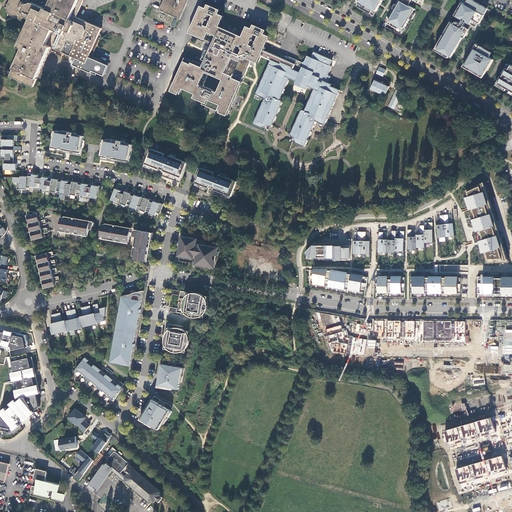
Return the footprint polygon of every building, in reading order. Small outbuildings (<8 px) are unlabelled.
[(37,79),(51,47),(76,58),(73,65),(91,73),(92,71),(104,76),(108,66),(89,57),(97,39),(102,37),(100,32),(102,28),(92,24),(91,20),(87,22),(77,17),(84,0),(10,0),(7,8),(9,14),(21,19),(26,17),(31,19),(18,47),(23,49),(10,76),(34,87),(38,79),(37,79)] [(188,0),(163,0),(159,10),(180,20),(188,0)] [(357,0),(360,2),(358,6),(371,13),(373,9),(376,11),(379,7),(377,5),(378,3),(380,4),(382,0),(357,0)] [(420,0),(399,0),(389,19),(390,19),(388,23),(401,31),(403,27),(405,27),(415,9),(409,5),(412,0),(414,0),(419,3),(420,0)] [(453,23),(437,49),(451,57),(470,24),(475,27),(485,10),(478,6),(480,4),(474,0),(473,0),(467,0),(465,4),(464,3),(456,16),(463,20),(462,22),(461,24),(458,22),(457,21),(456,21),(456,22),(455,22),(454,24),(453,23)] [(254,24),(252,28),(247,26),(242,36),(219,26),(224,16),(219,13),(220,10),(207,4),(206,8),(200,6),(199,8),(198,8),(198,10),(196,16),(194,17),(195,18),(193,23),(191,24),(192,25),(189,33),(201,38),(201,40),(198,39),(195,45),(201,48),(204,42),(212,45),(210,51),(205,61),(203,67),(201,66),(202,64),(193,60),(191,64),(184,61),(182,67),(180,68),(181,70),(178,76),(176,76),(177,78),(174,84),(173,85),(173,86),(171,91),(179,95),(182,88),(196,94),(194,98),(203,102),(202,104),(228,115),(243,81),(235,78),(237,74),(244,77),(252,60),(258,63),(262,55),(271,60),(271,59),(281,63),(281,62),(292,66),(294,65),(298,65),(299,62),(287,57),(286,60),(264,51),(265,49),(266,48),(266,46),(268,40),(270,40),(269,38),(270,36),(265,34),(267,30),(254,24)] [(476,43),(472,51),(478,54),(480,52),(482,54),(485,48),(481,46),(476,43)] [(472,51),(464,64),(484,76),(493,59),(489,57),(492,52),(485,48),(482,54),(480,52),(478,54),(472,51)] [(332,59),(313,51),(311,57),(307,55),(305,61),(299,64),(298,65),(294,65),(292,66),(281,62),(281,63),(271,59),(271,60),(256,94),(265,98),(254,124),(262,128),(266,126),(267,125),(272,127),(283,102),(281,100),(280,99),(289,77),(315,88),(305,110),(303,110),(301,110),(290,135),(295,137),(297,143),(305,146),(316,120),(325,124),(340,89),(331,85),(332,84),(325,81),(332,66),(329,65),(332,59)] [(506,67),(497,82),(511,91),(511,64),(509,69),(506,67)] [(386,69),(379,66),(376,73),(383,76),(386,69)] [(389,86),(375,80),(371,89),(385,95),(389,86)] [(395,89),(388,107),(395,109),(402,92),(395,89)] [(62,132),(54,130),(51,147),(59,149),(59,148),(62,148),(62,149),(66,150),(66,151),(77,153),(77,152),(81,153),(84,136),(77,134),(77,133),(62,130),(62,132)] [(8,135),(1,135),(0,145),(2,145),(2,149),(11,149),(11,145),(14,145),(14,141),(14,140),(14,139),(8,139),(8,135)] [(110,140),(103,139),(102,143),(101,143),(99,151),(101,151),(100,156),(108,157),(108,156),(112,157),(112,158),(115,158),(114,160),(126,162),(126,160),(130,161),(133,144),(125,143),(126,141),(111,138),(110,140)] [(164,153),(150,148),(144,163),(158,169),(159,165),(164,167),(163,170),(180,177),(186,162),(169,155),(167,158),(163,156),(164,153)] [(2,149),(1,152),(0,151),(0,157),(3,157),(3,159),(4,159),(10,159),(10,156),(14,156),(14,151),(13,151),(13,150),(14,150),(14,149),(11,149),(2,149)] [(4,159),(4,169),(16,170),(16,169),(16,168),(16,163),(13,163),(13,159),(10,159),(4,159)] [(214,173),(200,168),(194,183),(208,188),(209,185),(214,187),(213,190),(231,197),(236,181),(219,175),(218,178),(213,176),(214,173)] [(33,174),(32,174),(31,179),(30,185),(33,186),(33,188),(38,189),(39,185),(41,185),(42,179),(38,178),(39,175),(34,174),(34,175),(33,175),(33,174)] [(21,175),(20,181),(17,181),(17,188),(26,189),(26,187),(30,187),(30,185),(31,179),(27,179),(27,175),(23,175),(23,176),(21,176),(21,175)] [(43,177),(42,176),(42,179),(41,185),(40,188),(43,188),(43,191),(48,191),(49,188),(51,188),(52,181),(48,180),(49,178),(44,177),(43,177)] [(53,178),(52,178),(52,181),(51,188),(50,191),(56,192),(57,190),(60,191),(62,183),(58,182),(59,179),(54,179),(53,179),(53,178)] [(63,180),(62,180),(62,183),(60,191),(63,192),(63,194),(68,195),(69,191),(70,191),(72,184),(68,184),(68,181),(64,180),(64,181),(63,180)] [(73,181),(72,181),(72,184),(70,191),(70,194),(76,195),(77,193),(80,194),(82,186),(78,185),(79,182),(74,182),(73,182),(73,181)] [(508,261),(484,182),(468,189),(470,196),(468,196),(487,259),(489,259),(490,261),(508,261)] [(84,183),(82,183),(82,186),(80,194),(80,195),(83,195),(83,197),(88,198),(89,194),(90,194),(92,187),(88,186),(88,183),(84,183)] [(93,184),(92,184),(92,187),(90,194),(90,197),(96,198),(97,195),(100,196),(102,186),(94,184),(94,185),(92,185),(93,184)] [(116,188),(115,188),(111,199),(114,200),(113,202),(118,204),(119,201),(121,201),(123,194),(120,192),(121,189),(116,188)] [(125,191),(125,190),(123,194),(121,201),(120,203),(126,205),(127,203),(130,205),(133,197),(130,196),(131,193),(127,191),(127,192),(125,191)] [(135,194),(134,194),(133,197),(130,205),(130,206),(136,208),(137,205),(140,207),(144,197),(136,194),(136,195),(135,195),(135,194)] [(145,197),(144,197),(140,207),(140,209),(146,211),(146,210),(150,211),(152,203),(149,202),(150,199),(146,197),(146,198),(145,197)] [(154,200),(152,203),(150,211),(149,212),(155,214),(156,211),(160,213),(163,203),(155,201),(154,201),(154,200)] [(26,210),(30,223),(31,217),(39,218),(40,220),(45,219),(44,213),(26,210)] [(448,214),(440,215),(441,225),(437,225),(439,238),(454,236),(453,223),(450,224),(448,214)] [(30,223),(34,240),(44,237),(43,233),(48,232),(47,227),(42,229),(41,225),(46,224),(45,219),(40,220),(39,218),(31,217),(30,223)] [(90,222),(61,217),(59,229),(88,234),(90,222)] [(412,230),(408,230),(408,249),(417,249),(417,247),(425,247),(425,242),(434,242),(433,222),(429,222),(429,229),(425,229),(425,225),(420,225),(421,234),(417,234),(417,237),(412,237),(412,230)] [(102,224),(100,236),(129,240),(131,229),(102,224)] [(148,261),(153,232),(139,230),(139,231),(138,237),(134,259),(148,261)] [(384,232),(380,232),(378,251),(395,252),(395,250),(404,251),(405,231),(401,231),(400,238),(396,238),(397,231),(392,230),(392,239),(384,239),(384,232)] [(367,231),(358,231),(358,241),(354,240),(354,253),(370,253),(370,241),(367,241),(367,231)] [(198,239),(182,236),(179,255),(194,258),(195,254),(198,254),(196,264),(215,267),(219,247),(204,244),(204,243),(200,242),(200,244),(197,243),(198,239)] [(318,245),(314,245),(306,252),(312,258),(335,258),(335,260),(350,260),(350,247),(343,247),(342,246),(334,246),(334,245),(326,245),(326,246),(318,246),(318,245)] [(53,251),(37,255),(45,288),(56,286),(55,282),(60,281),(59,276),(54,277),(53,274),(58,272),(57,268),(52,269),(51,265),(56,264),(55,259),(50,260),(49,257),(54,256),(53,251)] [(8,257),(0,254),(0,267),(6,269),(7,265),(6,265),(8,257)] [(315,270),(312,270),(312,283),(316,284),(316,287),(317,287),(318,284),(327,285),(326,289),(328,289),(328,286),(337,287),(337,290),(338,291),(339,287),(348,289),(347,292),(349,293),(349,289),(356,291),(356,294),(357,294),(358,291),(366,292),(368,277),(364,276),(364,275),(353,273),(352,274),(348,274),(349,272),(333,269),(332,271),(329,270),(329,269),(315,269),(315,270)] [(379,277),(377,277),(376,292),(377,292),(377,296),(378,296),(378,292),(390,292),(390,296),(392,296),(392,292),(405,293),(405,277),(403,277),(403,276),(393,276),(393,277),(389,277),(389,276),(379,275),(379,277)] [(414,277),(411,277),(411,293),(425,293),(425,296),(426,296),(426,293),(435,293),(435,296),(437,296),(437,293),(446,293),(446,296),(448,296),(448,293),(461,293),(461,278),(459,278),(459,276),(446,276),(446,278),(443,277),(443,276),(430,276),(430,277),(426,277),(426,276),(414,276),(414,277)] [(495,276),(478,276),(478,293),(479,297),(480,297),(480,293),(493,293),(493,297),(495,297),(495,293),(506,293),(506,297),(508,297),(508,293),(511,293),(511,276),(503,276),(503,278),(495,278),(495,276)] [(141,299),(142,290),(133,294),(132,298),(124,297),(114,362),(131,365),(137,327),(141,299)] [(191,292),(187,291),(186,295),(185,296),(184,297),(183,300),(183,302),(183,304),(183,307),(184,308),(183,312),(187,313),(191,315),(194,316),(196,316),(200,315),(204,316),(205,312),(207,309),(207,306),(208,303),(208,301),(207,299),(208,295),(204,294),(201,293),(198,292),(194,291),(191,292)] [(100,309),(101,311),(99,311),(98,305),(94,306),(97,324),(106,322),(105,317),(106,317),(105,308),(100,309)] [(94,314),(91,314),(89,306),(81,307),(83,316),(80,317),(83,328),(96,324),(94,314)] [(80,318),(77,318),(75,310),(67,312),(69,320),(66,321),(69,332),(82,329),(80,318)] [(65,321),(62,321),(60,312),(52,314),(53,323),(51,323),(53,334),(67,331),(65,321)] [(340,317),(320,314),(329,343),(332,342),(335,352),(347,354),(347,352),(364,356),(367,340),(349,337),(347,330),(345,330),(345,328),(342,329),(340,317)] [(387,341),(417,342),(418,321),(387,320),(374,320),(373,337),(382,337),(382,341),(387,341)] [(466,322),(424,321),(424,342),(465,343),(466,322)] [(165,343),(164,347),(168,348),(172,350),(174,351),(178,351),(181,350),(185,351),(186,347),(187,345),(188,342),(189,337),(188,334),(189,326),(168,322),(167,331),(165,333),(164,337),(164,340),(165,343)] [(10,350),(28,346),(25,335),(11,333),(3,330),(3,333),(0,332),(0,346),(9,347),(10,350)] [(0,411),(0,427),(10,429),(12,431),(23,421),(42,405),(42,402),(44,401),(45,393),(40,394),(35,374),(31,357),(28,358),(26,353),(7,357),(9,368),(11,367),(12,372),(9,373),(11,382),(13,381),(15,390),(13,391),(15,398),(19,398),(15,402),(14,400),(8,405),(9,406),(6,410),(4,408),(0,411)] [(115,397),(122,387),(119,385),(118,387),(111,382),(114,378),(107,374),(106,376),(100,371),(102,369),(95,364),(93,367),(88,363),(90,360),(86,357),(73,375),(107,400),(111,394),(115,397)] [(394,362),(394,369),(403,370),(403,362),(394,362)] [(162,364),(158,385),(179,389),(183,367),(162,364)] [(498,374),(499,366),(477,364),(476,372),(498,374)] [(429,367),(428,381),(437,381),(437,367),(429,367)] [(152,399),(141,418),(159,429),(171,410),(152,399)] [(86,418),(75,409),(67,419),(84,433),(90,426),(84,421),(86,418)] [(445,431),(449,444),(495,431),(492,418),(445,431)] [(112,436),(106,431),(103,435),(106,438),(104,441),(99,437),(100,436),(95,432),(91,437),(96,441),(91,448),(98,454),(112,436)] [(75,437),(59,439),(61,450),(77,447),(75,437)] [(80,450),(75,456),(83,463),(74,475),(79,479),(93,460),(80,450)] [(106,460),(107,462),(118,473),(121,472),(128,465),(128,462),(116,452),(113,452),(106,460)] [(462,488),(508,474),(503,455),(456,469),(462,488)] [(0,461),(0,481),(5,482),(9,464),(0,461)] [(47,472),(35,469),(33,479),(37,479),(35,485),(32,485),(31,489),(34,489),(33,492),(49,496),(50,495),(52,495),(52,497),(63,500),(64,495),(65,495),(67,490),(59,488),(60,484),(45,480),(47,472)] [(132,471),(126,477),(127,480),(131,484),(133,484),(133,486),(138,490),(140,490),(140,491),(144,495),(146,495),(146,497),(150,501),(152,501),(158,495),(158,492),(154,488),(152,488),(152,486),(148,483),(146,483),(145,481),(141,477),(139,477),(139,475),(134,471),(132,471)]
